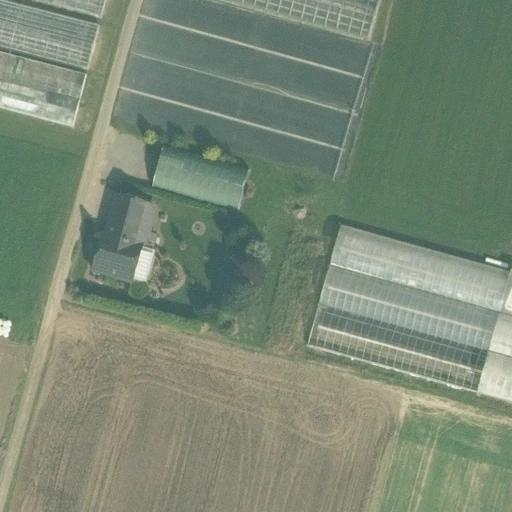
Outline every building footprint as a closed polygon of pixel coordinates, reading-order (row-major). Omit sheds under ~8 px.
[(104,0),(23,0),(100,20),(104,0)] [(376,0),(219,0),(365,41),(376,0)] [(98,27),(0,1),(0,48),(86,71),(98,27)] [(86,76),(0,53),(0,110),(73,129),(86,76)] [(162,148),(151,190),(240,214),(251,172),(162,148)] [(147,209),(118,201),(111,226),(140,234),(147,209)] [(140,234),(111,226),(107,241),(103,240),(93,275),(132,285),(141,252),(151,254),(155,240),(140,235),(140,234)] [(511,285),(339,242),(310,352),(511,404),(511,285)]
